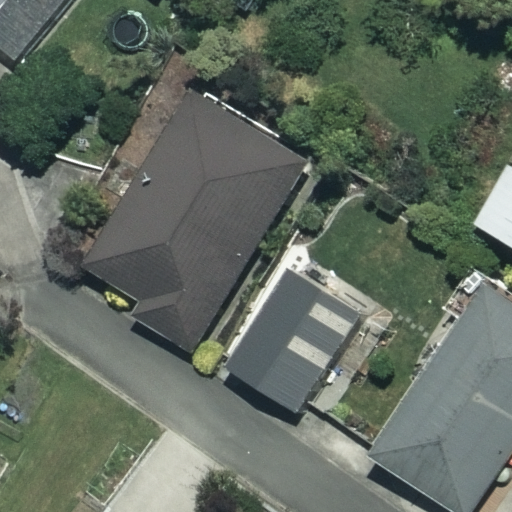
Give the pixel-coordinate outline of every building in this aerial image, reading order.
[(0,0),(0,52),(15,64),(62,0),(0,0)] [(258,58),(227,30),(192,67),(223,95),(258,58)] [(147,306),(139,319),(186,351),(313,164),(172,68),(45,255),(87,283),(95,271),(147,306)] [(511,189),(492,222),(511,234),(511,189)] [(470,267),(437,246),(394,314),(428,335),(470,267)] [(302,417),(385,310),(315,257),(233,363),(302,417)] [(473,511),(511,458),(511,297),(502,290),(381,459),(455,511),(473,511)] [(171,422),(143,455),(120,436),(98,462),(121,481),(96,511),(185,511),(223,466),(171,422)]
